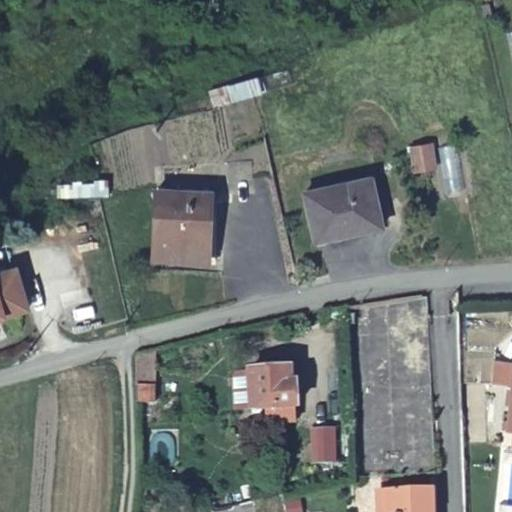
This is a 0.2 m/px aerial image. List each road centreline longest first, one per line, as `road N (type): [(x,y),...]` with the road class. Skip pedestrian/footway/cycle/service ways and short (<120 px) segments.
road 1 (unclassified): [(511,266),(343,285),(0,372)]
road 2 (unknown): [(456,270),(473,511)]
